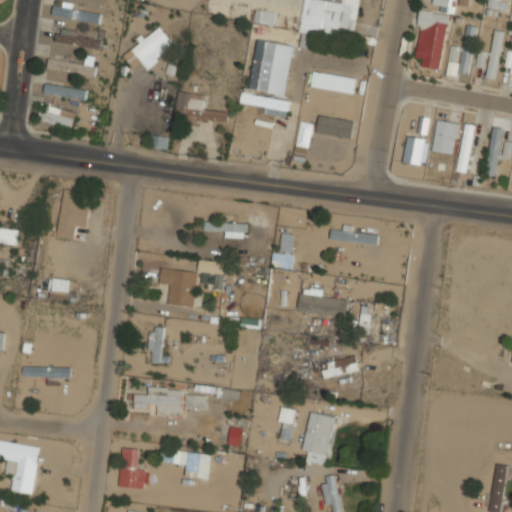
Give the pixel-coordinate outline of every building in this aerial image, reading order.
[(304,0),(301,29),(354,36),(359,0),(304,0)] [(433,0),(432,2),(450,14),(456,5),(448,0),(433,0)] [(488,0),(487,8),(507,11),(508,0),(488,0)] [(52,15),(100,24),(102,12),(54,3),(52,15)] [(441,70),(450,14),(421,10),(413,56),(423,58),(421,67),(441,70)] [(55,36),(97,52),(101,41),(60,25),(55,36)] [(141,62),(148,69),(173,43),(155,25),(124,58),(135,68),(141,62)] [(459,73),(470,74),(476,26),(465,25),(459,73)] [(504,31),(493,30),(486,77),(497,79),(504,31)] [(277,42),(257,39),(249,88),(269,91),(277,42)] [(457,61),(459,46),(451,45),(449,60),(457,61)] [(477,66),(485,66),(485,51),(477,51),(477,66)] [(47,69),(96,75),(98,63),(49,56),(47,69)] [(85,100),(87,90),(46,82),(44,93),(85,100)] [(262,113),(286,118),(290,100),(243,90),(241,102),(264,107),(262,113)] [(207,94),(178,91),(176,116),(226,122),(227,111),(206,108),(207,94)] [(74,118),(56,115),(57,108),(42,106),(39,121),(72,127),(74,118)] [(307,124),(355,132),(357,122),(309,113),(307,124)] [(459,123),(438,119),(433,150),(454,154),(459,123)] [(458,171),(468,172),(475,124),(464,122),(458,171)] [(487,174),(497,175),(502,127),(492,126),(487,174)] [(403,161),(425,165),(430,140),(408,135),(403,161)] [(511,159),(511,153),(511,141),(505,141),(502,157),(511,159)] [(81,192),(65,189),(56,236),(74,240),(77,226),(86,227),(90,205),(79,203),(81,192)] [(224,237),(246,237),(246,221),(204,221),(204,230),(224,230),(224,237)] [(0,242),(18,244),(19,229),(0,227),(0,242)] [(330,239),(377,245),(379,233),(344,229),(344,230),(331,228),(330,239)] [(292,268),(293,254),(272,253),(272,266),(292,268)] [(199,270),(161,265),(159,284),(170,285),(167,304),(194,307),(199,270)] [(71,280),(53,276),(49,298),(67,301),(71,280)] [(297,313),(346,318),(348,298),(299,293),(297,313)] [(168,355),(162,355),(163,326),(149,326),(148,362),(168,363),(168,355)] [(359,370),(355,355),(320,363),(324,378),(359,370)] [(23,376),(72,376),(72,366),(23,366),(23,376)] [(183,416),(183,406),(206,408),(207,395),(183,394),(183,388),(147,386),(147,395),(135,394),(134,406),(157,407),(157,414),(183,416)] [(240,390),(224,390),(224,398),(240,398),(240,390)] [(278,439),(289,441),(296,409),(284,407),(278,439)] [(303,451),(328,455),(335,415),(309,411),(303,451)] [(207,443),(240,446),(241,436),(208,433),(207,443)] [(41,446),(0,439),(0,458),(6,459),(4,476),(13,477),(11,490),(33,494),(41,446)] [(119,486),(146,488),(148,469),(139,468),(141,449),(122,447),(119,486)] [(201,472),(201,450),(162,450),(162,463),(185,463),(185,472),(201,472)] [(490,510),(500,511),(508,465),(497,463),(490,510)] [(329,511),(347,511),(343,483),(337,484),(336,475),(324,477),(329,511)]
